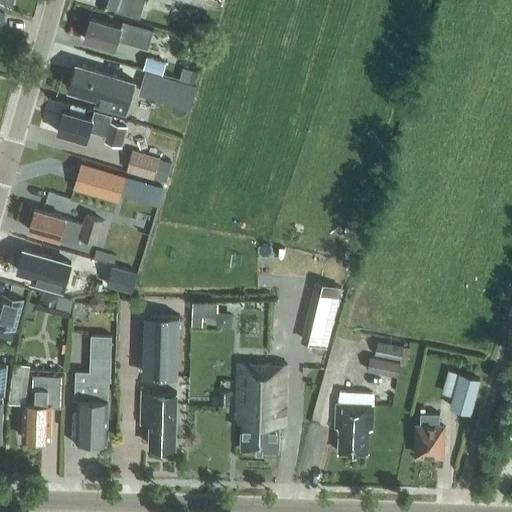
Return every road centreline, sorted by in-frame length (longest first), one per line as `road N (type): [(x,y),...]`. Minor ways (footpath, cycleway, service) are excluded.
road 1 (secondary): [(261,511),(0,502)]
road 2 (unclassified): [(8,161),(55,0)]
